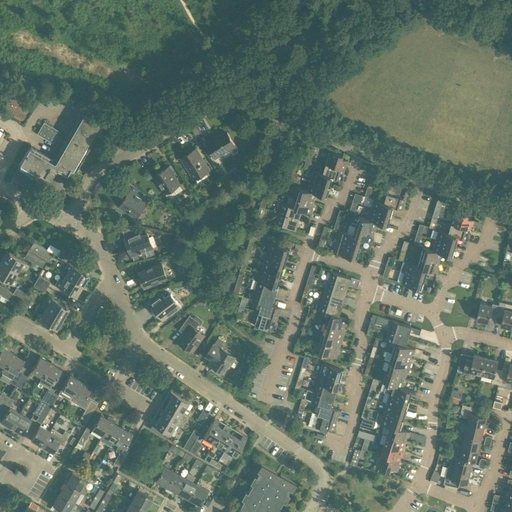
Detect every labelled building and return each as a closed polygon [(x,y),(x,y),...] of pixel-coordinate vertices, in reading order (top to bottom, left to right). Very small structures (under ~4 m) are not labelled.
[(75,172),(99,130),(96,128),(98,123),(82,114),(55,162),(53,162),(28,147),(17,167),(41,180),(44,175),(49,178),(54,170),(58,169),(66,174),(69,168),(75,172)] [(52,143),(59,131),(43,122),(36,134),(52,143)] [(235,145),(227,132),(214,140),(213,138),(206,142),(216,157),(235,145)] [(194,179),(209,170),(196,148),(181,157),(194,179)] [(345,170),(348,159),(342,157),(343,154),(329,150),(326,163),(345,170)] [(342,180),(345,170),(326,163),(323,173),(333,176),(333,177),(342,180)] [(164,194),(180,184),(169,165),(153,175),(164,194)] [(330,186),(333,177),(333,176),(323,173),(313,170),(310,179),(330,186)] [(327,196),(330,186),(310,179),(307,189),(317,193),(327,196)] [(406,199),(409,189),(403,187),(404,184),(390,179),(386,192),(406,199)] [(314,202),(317,193),(307,189),(297,186),(294,196),(314,202)] [(136,218),(148,200),(130,189),(119,206),(136,218)] [(403,209),(406,199),(386,192),(383,202),(394,205),(394,206),(403,209)] [(361,203),(363,196),(363,195),(360,194),(355,193),(353,200),(357,202),(361,203)] [(301,209),(311,212),(314,202),(294,196),(288,194),(286,203),(292,205),(291,205),(302,209),(301,209)] [(391,215),(394,206),(394,205),(383,202),(374,199),(371,209),(391,215)] [(299,219),(301,209),(302,209),(291,205),(292,205),(286,203),(282,202),(279,212),(299,219)] [(388,225),(391,215),(371,209),(368,218),(378,221),(378,222),(388,225)] [(471,229),(474,219),(467,217),(468,214),(455,210),(451,223),(471,229)] [(296,228),(299,219),(279,212),(276,222),(296,228)] [(375,231),(378,222),(378,221),(368,218),(358,215),(355,225),(375,231)] [(468,239),(471,229),(451,223),(448,232),(448,233),(458,236),(468,239)] [(372,241),(375,231),(355,225),(352,234),(352,235),(363,238),(372,241)] [(141,235),(139,231),(129,229),(123,231),(132,255),(152,247),(147,233),(141,235)] [(455,246),(458,236),(448,233),(448,232),(438,229),(435,239),(455,246)] [(360,248),(363,238),(352,235),(352,234),(343,231),(340,241),(360,248)] [(452,256),(455,246),(435,239),(432,249),(443,252),(443,253),(452,256)] [(47,261),(52,253),(46,249),(33,241),(28,249),(47,261)] [(287,257),(290,247),(270,241),(267,251),(287,257)] [(357,257),(360,248),(340,241),(337,251),(357,257)] [(57,256),(60,251),(49,244),(46,249),(52,253),(57,256)] [(440,262),(443,253),(443,252),(432,249),(423,246),(420,256),(440,262)] [(27,249),(22,256),(41,268),(46,260),(40,257),(27,249)] [(23,268),(26,263),(5,251),(0,260),(0,262),(16,272),(20,266),(23,268)] [(57,256),(56,258),(64,262),(68,255),(60,251),(57,256)] [(284,266),(287,257),(267,251),(264,260),(284,266)] [(437,272),(440,262),(420,256),(417,265),(427,269),(437,272)] [(77,263),(78,262),(70,258),(61,273),(64,275),(65,275),(81,285),(88,274),(75,266),(77,263)] [(281,276),(284,266),(264,260),(261,270),(281,276)] [(407,262),(403,261),(400,271),(404,272),(424,278),(427,269),(417,265),(408,262),(407,262)] [(0,277),(13,285),(16,280),(12,278),(16,272),(0,262),(0,277)] [(144,287),(167,278),(161,262),(138,271),(144,287)] [(278,286),(281,276),(261,270),(258,280),(278,286)] [(348,287),(351,277),(351,276),(331,270),(328,280),(348,287)] [(421,288),(424,278),(404,272),(401,282),(421,288)] [(81,285),(65,275),(64,275),(61,281),(58,279),(55,284),(75,296),(81,285)] [(46,287),(49,282),(38,276),(35,280),(46,287)] [(43,292),(46,287),(35,280),(32,285),(43,292)] [(275,295),(278,286),(258,280),(255,289),(275,295)] [(345,296),(348,287),(328,280),(325,290),(345,296)] [(0,294),(0,295),(9,300),(11,298),(20,304),(18,307),(19,308),(21,304),(24,300),(13,293),(0,285),(0,294)] [(24,300),(26,297),(27,294),(15,288),(13,293),(24,300)] [(272,305),(272,304),(275,295),(255,289),(252,299),(261,302),(272,305)] [(342,306),(345,296),(325,290),(322,299),(342,306)] [(180,307),(171,294),(161,300),(158,296),(150,302),(163,320),(180,307)] [(62,318),(68,307),(48,295),(45,300),(48,302),(45,308),(62,318)] [(24,311),(31,299),(26,297),(24,300),(21,304),(19,308),(24,311)] [(339,315),(342,306),(322,299),(319,309),(329,312),(339,315)] [(511,327),(511,303),(500,301),(499,304),(497,315),(503,317),(500,325),(511,327)] [(272,305),(261,302),(258,311),(278,317),(281,307),(272,304),(272,305)] [(492,304),(480,302),(476,319),(489,322),(490,317),(496,318),(497,315),(499,304),(492,303),(492,304)] [(62,318),(45,308),(41,314),(38,312),(35,317),(39,320),(55,329),(62,318)] [(275,327),(278,317),(258,311),(255,325),(268,329),(269,325),(275,327)] [(329,312),(326,322),(346,328),(349,318),(339,315),(329,312)] [(191,351),(203,334),(195,328),(199,322),(189,315),(181,327),(187,330),(178,342),(191,351)] [(408,336),(411,326),(392,320),(388,330),(408,336)] [(343,337),(346,328),(326,322),(323,332),(343,337)] [(405,346),(405,345),(408,336),(388,330),(385,340),(395,343),(395,342),(405,346)] [(340,347),(343,337),(323,332),(320,341),(340,347)] [(218,338),(213,345),(219,348),(220,347),(224,342),(218,338)] [(320,341),(316,340),(313,348),(317,350),(317,351),(337,357),(340,347),(320,341)] [(395,342),(395,343),(392,352),(412,358),(415,348),(405,345),(405,346),(395,342)] [(213,345),(212,344),(205,355),(211,360),(209,363),(213,366),(211,369),(220,375),(222,372),(224,374),(235,357),(220,347),(219,348),(213,345)] [(1,372),(1,373),(13,353),(2,346),(0,349),(0,365),(4,367),(1,372)] [(409,368),(412,358),(392,352),(389,361),(409,368)] [(13,353),(1,373),(11,379),(9,382),(15,385),(22,373),(17,370),(24,359),(13,353)] [(460,356),(458,363),(457,369),(470,373),(470,370),(482,373),(486,356),(474,353),(473,359),(466,357),(460,356)] [(41,377),(50,362),(39,356),(31,370),(41,377)] [(499,383),(502,369),(496,368),(498,359),(486,356),(482,373),(493,376),(492,381),(499,383)] [(406,377),(406,376),(409,368),(389,361),(386,371),(406,377)] [(52,383),(56,376),(60,368),(50,362),(41,377),(52,383)] [(340,378),(341,376),(343,368),(323,362),(320,372),(340,378)] [(511,380),(511,362),(510,362),(508,371),(502,369),(499,383),(505,385),(506,379),(511,380)] [(403,387),(406,377),(386,371),(383,381),(387,382),(392,384),(403,387)] [(337,388),(340,378),(320,372),(317,382),(337,388)] [(20,388),(27,376),(22,373),(15,385),(17,386),(20,388)] [(77,378),(69,373),(58,392),(69,399),(81,378),(81,379),(77,377),(77,378)] [(82,378),(81,378),(69,399),(85,409),(80,417),(86,421),(98,402),(86,394),(90,386),(84,382),(84,381),(81,379),(82,378)] [(334,397),(337,388),(317,382),(314,391),(334,397)] [(392,384),(387,382),(384,392),(389,393),(410,400),(413,390),(403,387),(392,384)] [(46,404),(53,392),(47,388),(40,400),(46,404)] [(9,395),(14,398),(18,392),(13,389),(9,395)] [(190,417),(193,412),(184,407),(188,402),(168,391),(166,395),(171,398),(167,404),(188,417),(188,416),(190,417)] [(331,407),(334,397),(314,391),(311,401),(321,404),(331,407)] [(11,427),(20,412),(9,406),(13,399),(1,392),(0,393),(0,407),(6,411),(0,420),(11,427)] [(50,406),(57,394),(53,392),(46,404),(50,406)] [(407,409),(410,400),(389,393),(386,403),(407,409)] [(39,415),(46,404),(40,400),(33,412),(39,415)] [(404,419),(407,409),(386,403),(383,412),(404,419)] [(41,423),(44,418),(43,418),(50,406),(46,404),(39,415),(36,420),(41,423)] [(188,417),(167,404),(163,411),(158,407),(155,412),(160,415),(175,423),(182,427),(188,417)] [(331,407),(321,404),(318,414),(338,420),(341,410),(331,407)] [(484,428),(487,416),(479,414),(481,408),(465,405),(464,411),(470,413),(468,424),(484,428)] [(200,424),(207,414),(201,410),(195,421),(200,424)] [(22,433),(30,418),(20,412),(11,427),(22,433)] [(401,428),(404,419),(383,412),(380,422),(390,425),(401,428)] [(102,435),(111,420),(100,413),(91,428),(102,435)] [(335,429),(338,420),(318,414),(314,426),(327,430),(328,427),(335,429)] [(175,423),(160,415),(156,421),(152,418),(149,422),(152,424),(165,432),(168,434),(175,423)] [(213,443),(221,429),(215,425),(218,420),(214,417),(202,436),(213,443)] [(112,441),(121,426),(111,420),(102,435),(99,440),(104,442),(107,438),(112,441)] [(41,445),(50,430),(39,424),(30,438),(41,445)] [(152,424),(149,428),(162,436),(165,432),(152,424)] [(224,449),(233,435),(226,431),(229,426),(224,424),(221,429),(213,443),(224,449)] [(481,439),(484,428),(468,424),(465,435),(481,439)] [(390,425),(387,435),(407,441),(410,431),(401,428),(390,425)] [(119,465),(134,440),(129,437),(132,432),(121,426),(112,441),(119,445),(115,450),(119,453),(114,462),(119,465)] [(51,428),(50,430),(41,445),(52,451),(57,442),(62,445),(69,433),(64,430),(62,434),(51,428)] [(83,444),(90,432),(85,429),(78,441),(83,444)] [(239,439),(233,435),(224,449),(220,456),(225,460),(230,453),(235,456),(246,437),(241,434),(239,439)] [(404,451),(407,441),(387,435),(384,444),(404,451)] [(478,450),(481,439),(465,435),(462,446),(478,450)] [(193,453),(200,443),(195,439),(194,440),(188,450),(193,453)] [(97,453),(101,447),(96,444),(93,450),(97,453)] [(401,460),(404,451),(384,444),(381,454),(401,460)] [(475,461),(478,450),(462,446),(458,445),(455,456),(473,460),(473,461),(475,461)] [(178,454),(181,450),(174,446),(171,450),(178,454)] [(189,460),(192,456),(185,452),(182,457),(189,460)] [(398,470),(401,460),(381,454),(377,467),(390,471),(391,468),(398,470)] [(470,471),(473,461),(473,460),(455,456),(452,455),(450,466),(470,471)] [(200,467),(203,462),(196,458),(193,463),(200,467)] [(211,472),(213,468),(207,464),(204,469),(211,472)] [(166,485),(174,471),(163,465),(155,479),(166,485)] [(284,497),(293,482),(263,465),(254,480),(284,497)] [(467,483),(470,471),(450,466),(448,466),(444,483),(459,487),(460,481),(467,483)] [(436,480),(439,472),(434,470),(431,478),(436,480)] [(67,478),(65,482),(78,490),(84,494),(87,489),(81,486),(85,479),(71,471),(71,472),(69,471),(65,476),(67,478)] [(177,491),(185,477),(174,471),(166,485),(177,491)] [(188,497),(195,483),(196,483),(185,477),(177,491),(188,497)] [(273,511),(275,511),(284,497),(254,480),(245,496),(273,511)] [(72,501),(78,490),(65,482),(58,492),(72,501)] [(113,491),(117,484),(113,482),(109,489),(113,491)] [(199,504),(207,489),(196,483),(195,483),(188,497),(199,504)] [(99,497),(103,491),(99,488),(95,495),(99,497)] [(145,508),(152,497),(137,489),(131,500),(145,508)] [(66,511),(72,501),(58,492),(52,503),(66,511)] [(107,502),(111,495),(107,492),(102,499),(107,502)] [(273,511),(245,496),(236,511),(273,511)] [(93,508),(97,501),(93,499),(89,506),(93,508)] [(126,511),(143,511),(145,508),(131,500),(125,511),(126,511)] [(99,511),(100,511),(105,506),(100,503),(96,510),(99,511)]
